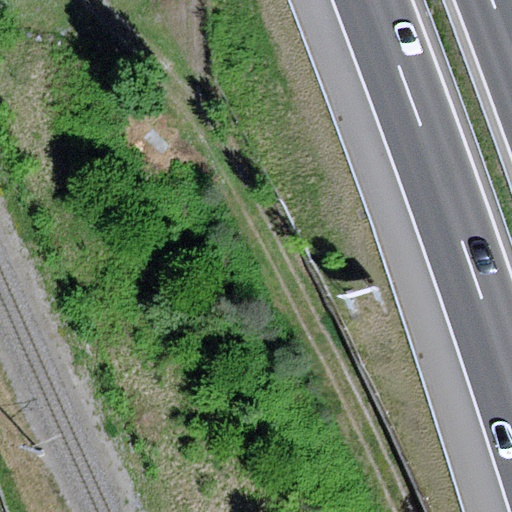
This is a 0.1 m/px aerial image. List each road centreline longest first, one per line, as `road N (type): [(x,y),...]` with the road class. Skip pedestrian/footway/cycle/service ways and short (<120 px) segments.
road 1 (track): [(89,0),(151,59),(245,187),(406,511)]
road 2 (motorway): [(371,0),(511,398)]
